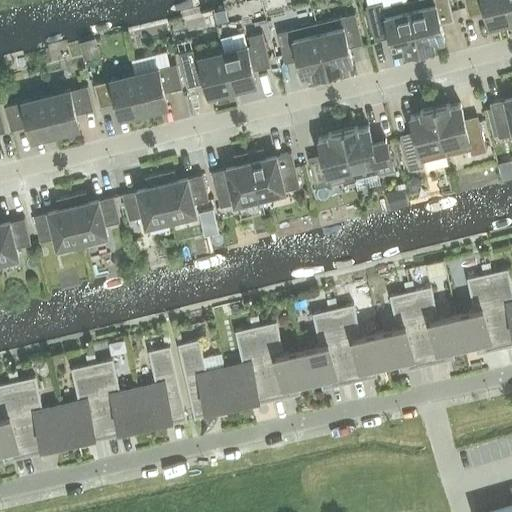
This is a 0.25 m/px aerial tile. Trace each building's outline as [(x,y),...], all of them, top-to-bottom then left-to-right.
[(382,1),(366,5),(373,35),(389,31),(394,52),(404,49),(405,52),(420,48),(407,0),(384,6),(382,1)] [(439,18),(444,17),(453,15),(448,0),(407,0),(420,48),(434,44),(433,42),(444,39),(439,18)] [(463,0),(468,16),(485,12),(488,25),(511,18),(511,17),(507,0),(463,0)] [(361,38),(355,13),(316,22),(328,71),(342,67),(342,65),(352,62),(347,41),(361,38)] [(328,71),(316,22),(277,32),(283,57),(297,53),(302,74),(313,72),(313,74),(328,71)] [(270,65),(262,32),(249,35),(251,45),(223,51),(232,88),(256,82),(253,70),(270,65)] [(192,49),(179,52),(187,86),(205,82),(208,94),(232,88),(223,51),(195,58),(192,49)] [(182,87),(176,63),(135,73),(143,110),(167,104),(164,91),(182,87)] [(143,110),(135,73),(93,84),(99,108),(116,103),(119,116),(143,110)] [(93,109),(88,85),(46,95),(55,131),(79,126),(76,113),(93,109)] [(55,131),(46,95),(5,105),(11,129),(28,125),(31,137),(55,131)] [(511,134),(511,95),(504,97),(504,99),(490,102),(499,138),(511,134)] [(465,124),(460,103),(449,106),(449,104),(434,107),(446,155),(470,149),(471,154),(486,150),(479,121),(465,124)] [(401,140),(409,170),(423,166),(422,161),(446,155),(434,107),(420,111),(420,113),(410,116),(415,137),(401,140)] [(357,129),(357,126),(342,130),(354,178),(393,168),(387,144),(373,147),(368,126),(357,129)] [(354,178),(342,130),(328,133),(328,136),(318,138),(323,160),(309,163),(316,188),(354,178)] [(265,156),(263,147),(248,151),(260,196),(299,187),(291,151),(276,155),(276,154),(265,156)] [(260,196),(248,151),(234,154),(236,164),(225,166),(226,168),(211,171),(220,206),(260,196)] [(177,178),(174,169),(159,173),(171,218),(196,212),(194,203),(208,199),(202,173),(187,177),(187,176),(177,178)] [(171,218),(159,173),(145,176),(147,185),(137,188),(137,189),(122,193),(129,219),(143,215),(146,225),(171,218)] [(404,189),(392,192),(395,206),(407,203),(404,189)] [(88,200),(85,191),(71,194),(82,240),(107,234),(105,225),(119,221),(113,195),(99,199),(98,197),(88,200)] [(82,240),(71,194),(56,198),(58,207),(48,210),(48,211),(34,215),(40,241),(55,237),(57,247),(82,240)] [(0,221),(0,260),(18,256),(16,247),(31,243),(24,217),(10,221),(9,220),(0,221)] [(511,286),(508,268),(492,272),(487,273),(504,345),(511,342),(511,286)] [(504,345),(487,273),(483,274),(467,277),(474,310),(456,314),(464,348),(485,343),(486,349),(504,345)] [(464,348),(456,314),(438,318),(431,286),(410,290),(427,362),(443,359),(442,353),(464,348)] [(427,362),(410,290),(389,295),(397,327),(379,332),(387,366),(408,361),(409,366),(427,362)] [(307,307),(305,299),(293,302),(295,310),(307,307)] [(387,366),(379,332),(361,336),(353,303),(337,307),(333,308),(349,380),(366,376),(365,370),(387,366)] [(349,380),(333,308),(328,309),(312,313),(320,345),(302,349),(309,383),(331,378),(332,384),(349,380)] [(309,383),(302,349),(284,353),(276,321),(256,326),(272,398),(289,394),(288,388),(309,383)] [(272,398),(256,326),(235,330),(242,363),(224,367),(232,401),(253,396),(255,402),(272,398)] [(232,401),(224,367),(206,371),(199,339),(178,343),(195,418),(195,417),(195,415),(212,411),(211,406),(232,401)] [(155,382),(137,386),(145,421),(167,416),(168,421),(185,417),(186,420),(186,419),(169,345),(165,346),(148,350),(155,382)] [(112,358),(91,363),(108,435),(125,431),(124,426),(145,421),(137,386),(120,390),(112,358)] [(78,400),(60,404),(68,438),(90,433),(91,439),(108,435),(91,363),(71,367),(78,400)] [(35,376),(14,381),(31,453),(48,449),(47,443),(68,438),(60,404),(42,408),(35,376)] [(0,412),(1,417),(0,417),(0,453),(12,451),(14,457),(31,453),(14,381),(0,383),(0,412)]
